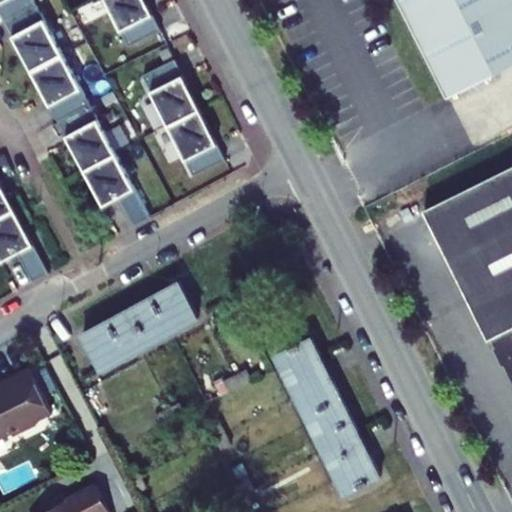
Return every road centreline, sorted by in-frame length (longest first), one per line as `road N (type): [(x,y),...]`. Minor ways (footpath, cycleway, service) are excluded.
road 1 (tertiary): [(306,170),(477,511)]
road 2 (residential): [(0,326),(306,170)]
road 3 (tertiary): [(220,0),(306,170)]
